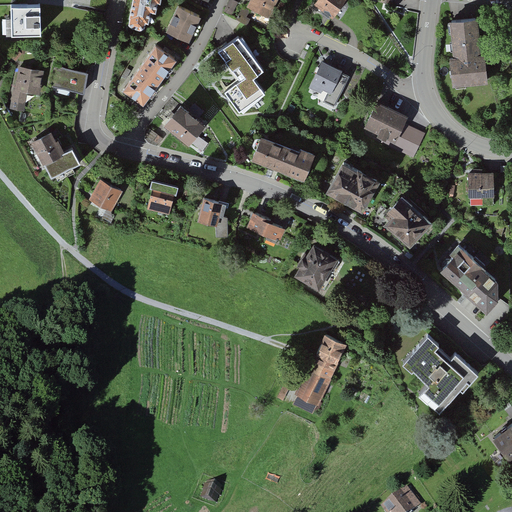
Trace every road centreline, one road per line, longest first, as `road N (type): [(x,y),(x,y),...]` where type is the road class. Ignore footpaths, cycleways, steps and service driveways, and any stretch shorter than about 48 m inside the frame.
road 1 (residential): [(117,148),(254,186),(330,220),(399,267),(511,368)]
road 2 (track): [(289,395),(300,354),(124,291),(63,242)]
road 3 (track): [(68,511),(74,337),(63,242)]
road 4 (residential): [(220,0),(185,68),(117,148)]
road 5 (residential): [(114,0),(90,123),(95,136),(117,148)]
road 6 (residential): [(427,94),(313,36),(296,37)]
